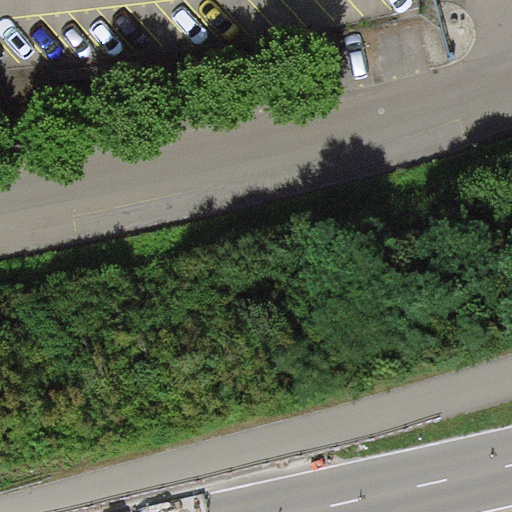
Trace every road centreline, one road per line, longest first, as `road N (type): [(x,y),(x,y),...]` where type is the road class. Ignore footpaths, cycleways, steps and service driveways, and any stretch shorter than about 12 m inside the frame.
road 1 (residential): [(450,92),(0,207)]
road 2 (primary): [(265,511),(511,456)]
